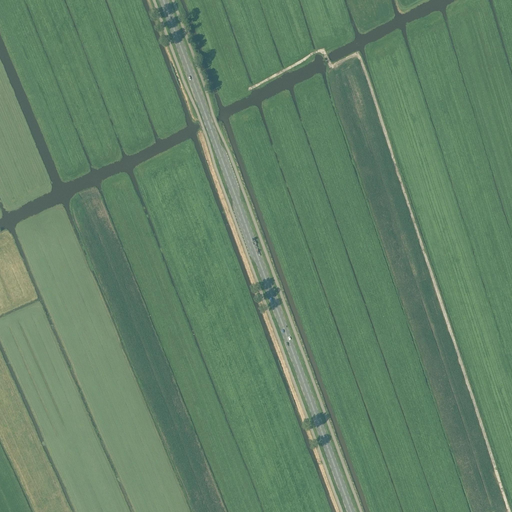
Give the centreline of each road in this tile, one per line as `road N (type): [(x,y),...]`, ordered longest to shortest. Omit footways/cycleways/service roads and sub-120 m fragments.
road 1 (track): [(508,511),(358,54),(329,66),(321,49),(248,89)]
road 2 (primary): [(163,0),(351,511)]
